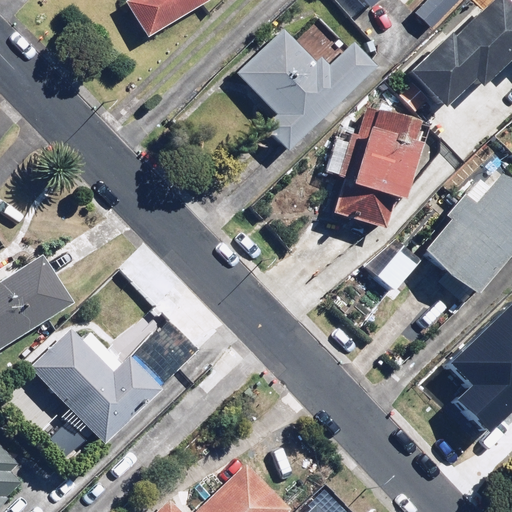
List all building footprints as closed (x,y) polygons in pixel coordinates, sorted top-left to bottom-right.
[(137,43),(205,0),(128,0),(115,8),(137,43)] [(346,0),(337,9),(348,20),(358,11),(360,13),(372,0),(346,0)] [(420,103),(424,107),(431,114),(460,88),(467,94),(501,63),(511,74),(511,73),(511,0),(481,0),(484,3),(448,36),(444,32),(396,76),(404,85),(392,97),(408,115),(420,103)] [(455,2),(452,0),(420,0),(405,16),(423,34),(455,2)] [(276,157),(363,73),(339,48),(316,71),(309,63),(304,68),(272,34),(224,80),(266,122),(254,134),(276,157)] [(402,126),(355,112),(348,136),(341,134),(327,181),(333,183),(323,216),(379,233),(403,153),(395,150),(402,126)] [(462,303),(511,244),(511,194),(491,177),(475,195),(468,189),(409,257),(462,303)] [(0,349),(74,300),(42,253),(0,281),(0,349)] [(102,322),(133,310),(128,297),(97,309),(102,322)] [(106,443),(161,385),(163,384),(133,355),(125,363),(88,328),(81,336),(72,327),(30,371),(106,443)] [(511,335),(499,348),(494,343),(465,370),(462,367),(432,396),(470,435),(504,403),(506,405),(511,399),(511,335)] [(0,511),(0,506),(22,484),(10,472),(17,465),(0,447),(0,511)] [(285,511),(291,506),(246,459),(190,511),(183,511),(169,497),(153,511),(285,511)]
